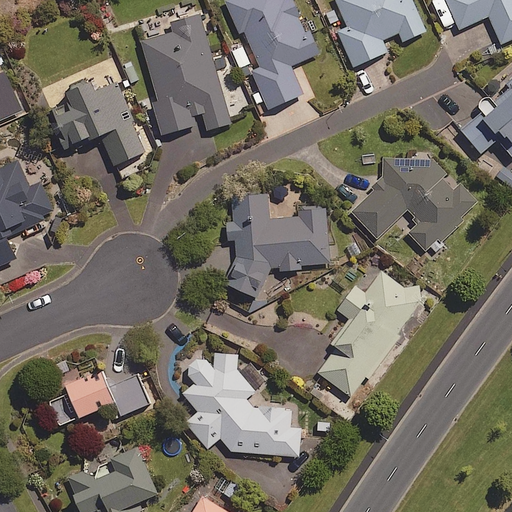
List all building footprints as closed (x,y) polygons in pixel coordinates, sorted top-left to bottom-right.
[(230,0),(227,2),(241,31),(245,29),(262,66),(253,70),(270,108),(304,92),(291,66),(319,52),(294,0),(230,0)] [(425,31),(411,0),(335,0),(347,26),(337,30),(353,66),(386,51),(381,39),(398,32),(402,41),(425,31)] [(511,0),(442,0),(433,4),(445,30),(456,25),(458,29),(487,15),(501,44),(511,39),(511,0)] [(248,88),(237,92),(229,66),(217,70),(201,13),(172,21),(175,31),(144,40),(161,98),(154,100),(164,133),(198,123),(195,112),(202,110),(208,129),(232,122),(231,117),(243,113),(241,107),(252,104),(248,88)] [(246,44),(230,51),(239,69),(254,62),(246,44)] [(96,90),(92,81),(69,91),(74,103),(50,113),(65,147),(102,131),(116,163),(147,150),(118,81),(96,90)] [(511,83),(492,100),(486,98),(481,100),(478,105),(479,110),(459,126),(480,153),(497,139),(511,158),(511,83)] [(412,172),(400,160),(350,208),(379,237),(409,208),(422,221),(410,233),(430,253),(480,205),(460,185),(457,188),(446,176),(449,174),(430,154),(412,172)] [(0,265),(20,257),(9,229),(29,221),(32,227),(47,221),(44,214),(54,210),(40,177),(29,182),(17,155),(0,162),(0,265)] [(511,172),(503,166),(496,175),(511,187),(511,172)] [(271,266),(281,266),(282,270),(303,268),(303,264),(331,262),(327,205),(299,207),(299,216),(271,218),(269,192),(247,194),(247,199),(235,200),(235,212),(230,213),(232,239),(238,239),(238,248),(232,249),(234,274),(231,283),(259,295),(271,266)] [(423,299),(383,270),(367,293),(356,285),(339,309),(352,319),(334,343),(339,347),(321,372),(353,395),(368,375),(371,377),(400,336),(398,335),(423,299)] [(204,355),(187,368),(198,381),(185,391),(200,411),(188,421),(208,446),(222,437),(233,451),(301,455),(303,427),(292,427),(293,407),(257,405),(248,398),(268,379),(254,363),(240,371),(239,353),(216,353),(215,369),(204,355)] [(112,387),(105,368),(68,383),(71,392),(51,400),(60,424),(118,401),(123,414),(151,403),(140,376),(112,387)] [(99,481),(93,467),(70,478),(85,511),(90,511),(94,510),(95,511),(136,511),(133,504),(162,491),(140,445),(115,457),(121,470),(99,481)] [(234,511),(206,494),(194,511),(234,511)]
